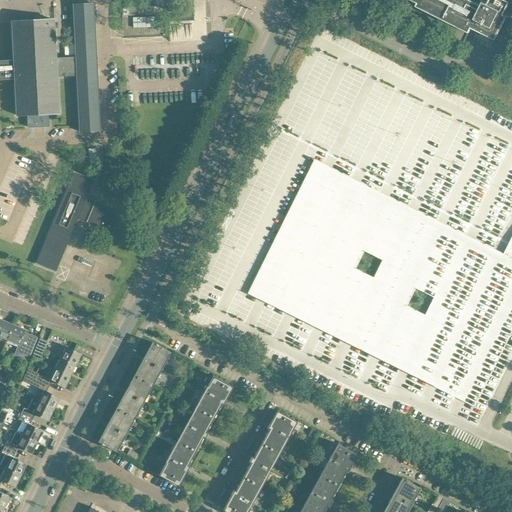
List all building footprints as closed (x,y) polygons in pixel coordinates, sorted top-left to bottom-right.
[(410,0),(418,4),(416,7),(469,33),(471,28),(495,41),(499,33),(507,16),(511,18),(511,0),(488,0),(487,2),(487,3),(480,6),(480,5),(469,0),(410,0)] [(73,5),(76,57),(77,75),(79,127),(79,132),(100,131),(93,4),(73,5)] [(153,16),(133,17),(133,29),(154,28),(153,16)] [(77,75),(76,57),(65,58),(56,58),(54,20),(12,22),(14,61),(0,61),(0,79),(15,79),(16,116),(21,115),(28,115),(28,127),(48,126),(48,114),(59,113),(57,77),(77,75)] [(499,33),(495,41),(504,45),(508,38),(499,33)] [(74,45),(64,45),(65,56),(75,56),(74,45)] [(396,89),(377,79),(340,157),(359,167),(396,89)] [(424,102),(405,93),(367,171),(387,180),(424,102)] [(455,117),(435,108),(398,186),(417,195),(455,117)] [(481,132),(461,122),(424,200),(443,209),(481,132)] [(511,146),(492,137),(454,215),(474,224),(511,146)] [(472,235),(443,221),(415,207),(386,193),(358,179),(329,165),(312,157),(245,293),(261,301),(290,315),(319,329),(347,343),(375,357),(404,372),(433,386),(462,400),(476,407),(511,333),(511,255),(506,252),(501,250),(472,235)] [(511,216),(511,166),(482,229),(501,238),(511,216)] [(94,201),(86,197),(93,180),(94,181),(94,180),(73,171),(73,172),(74,172),(36,263),(35,263),(34,263),(54,272),(56,272),(55,271),(79,214),(87,217),(84,223),(85,223),(86,222),(113,233),(112,234),(113,235),(114,233),(122,212),(121,213),(93,202),(94,201)] [(6,341),(13,325),(2,320),(0,325),(0,339),(6,341)] [(28,361),(37,337),(24,331),(25,329),(13,325),(6,341),(18,346),(14,355),(28,361)] [(43,351),(47,341),(40,337),(35,348),(43,351)] [(153,385),(171,352),(152,342),(134,375),(153,385)] [(75,365),(81,354),(61,344),(55,355),(60,357),(75,365)] [(41,357),(43,351),(35,348),(33,353),(41,357)] [(70,376),(75,365),(60,357),(57,363),(56,363),(54,367),(53,368),(70,376)] [(41,375),(38,381),(49,386),(52,381),(64,387),(70,376),(53,368),(54,367),(50,366),(45,376),(41,375)] [(59,398),(46,391),(49,386),(25,375),(23,380),(42,390),(40,394),(41,395),(38,401),(54,409),(59,398)] [(135,419),(153,385),(134,375),(116,408),(135,419)] [(223,405),(233,387),(213,376),(195,409),(213,419),(221,404),(223,405)] [(48,420),(54,409),(38,401),(34,399),(28,409),(24,407),(23,409),(21,408),(19,413),(32,419),(35,414),(48,420)] [(117,452),(135,419),(116,408),(98,442),(117,452)] [(206,432),(213,419),(195,409),(177,442),(195,452),(203,437),(205,438),(208,433),(206,432)] [(279,455),(297,422),(277,411),(267,429),(268,430),(260,444),(279,455)] [(30,425),(32,419),(19,413),(17,416),(19,417),(18,419),(22,421),(16,432),(37,442),(42,431),(30,425)] [(31,454),(37,442),(16,432),(11,442),(7,440),(4,447),(16,453),(19,447),(31,454)] [(188,465),(195,452),(177,442),(165,462),(163,467),(159,475),(179,486),(190,466),(188,465)] [(357,454),(337,443),(319,476),(339,487),(357,454)] [(261,488),(279,455),(260,444),(253,457),(252,456),(249,462),(250,463),(242,477),(261,488)] [(16,453),(4,447),(1,452),(5,454),(0,464),(0,465),(20,475),(26,464),(13,458),(16,453)] [(20,475),(0,465),(0,484),(2,480),(15,487),(20,475)] [(305,511),(325,511),(332,500),(339,487),(319,476),(301,509),(305,511)] [(227,511),(247,511),(261,488),(242,477),(235,491),(234,490),(223,509),(227,511)] [(407,511),(420,488),(401,478),(383,511),(385,511),(407,511)] [(0,492),(0,506),(4,508),(9,497),(0,492)] [(437,510),(443,498),(438,495),(431,507),(437,510)]
